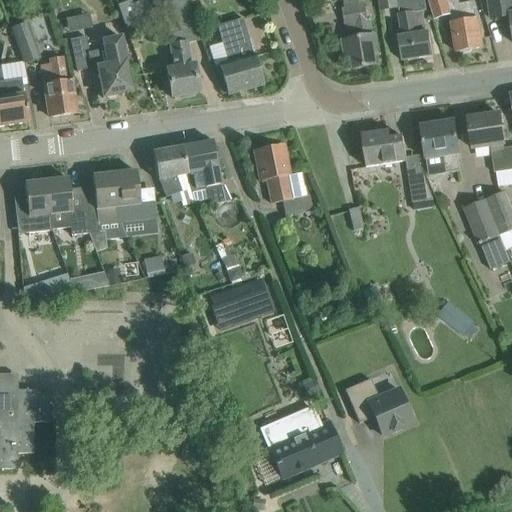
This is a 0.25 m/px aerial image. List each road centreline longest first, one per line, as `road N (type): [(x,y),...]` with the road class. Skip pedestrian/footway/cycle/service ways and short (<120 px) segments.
road 1 (unclassified): [(0,151),(320,100)]
road 2 (unclassified): [(511,75),(320,100)]
